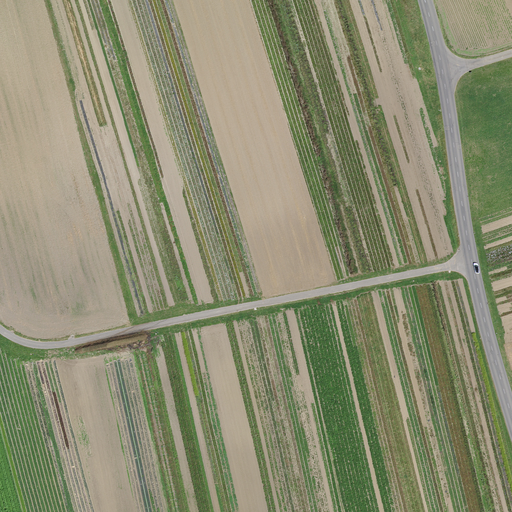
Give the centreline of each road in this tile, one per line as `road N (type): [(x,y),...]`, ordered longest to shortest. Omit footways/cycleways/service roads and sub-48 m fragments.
road 1 (track): [(471,261),(80,343),(24,345),(0,331)]
road 2 (tertiary): [(511,418),(480,306),(443,70),(424,0)]
